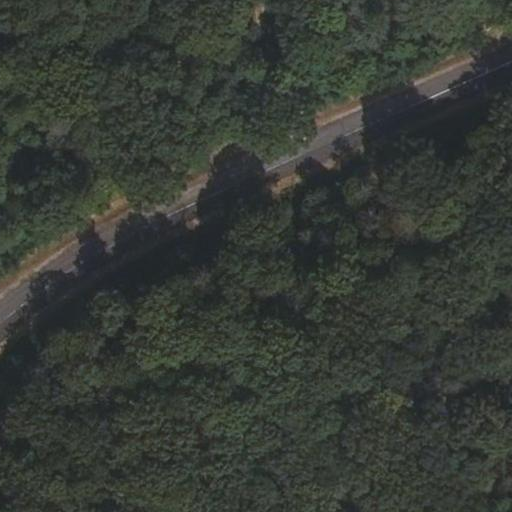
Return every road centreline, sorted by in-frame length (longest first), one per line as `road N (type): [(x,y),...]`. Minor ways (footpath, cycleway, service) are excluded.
road 1 (unclassified): [(0,322),(105,242),(511,60)]
road 2 (track): [(262,0),(301,154)]
